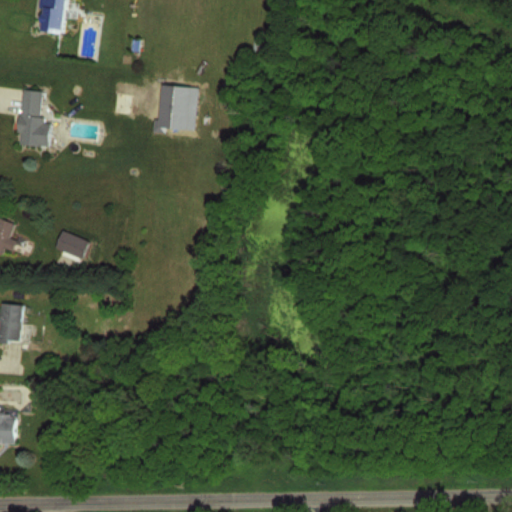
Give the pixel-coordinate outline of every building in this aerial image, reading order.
[(67,30),(66,0),(40,0),(41,30),(67,30)] [(19,142),(51,145),(53,119),(41,118),(44,90),(24,88),(19,142)] [(0,250),(10,255),(17,239),(10,236),(16,222),(0,215),(0,250)] [(1,340),(22,342),(26,301),(5,299),(1,340)] [(0,442),(15,442),(16,412),(0,411),(0,442)]
